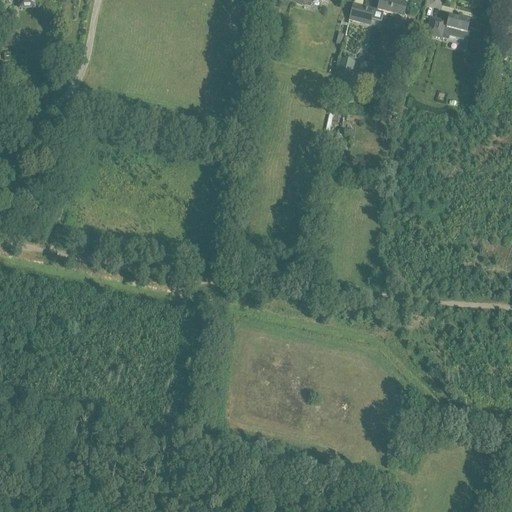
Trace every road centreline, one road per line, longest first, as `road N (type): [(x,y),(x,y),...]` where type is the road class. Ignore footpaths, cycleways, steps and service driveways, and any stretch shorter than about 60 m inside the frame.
road 1 (track): [(511,308),(192,278),(0,236)]
road 2 (residential): [(0,120),(32,116),(73,87),(99,0)]
road 3 (track): [(47,245),(69,122),(62,98)]
